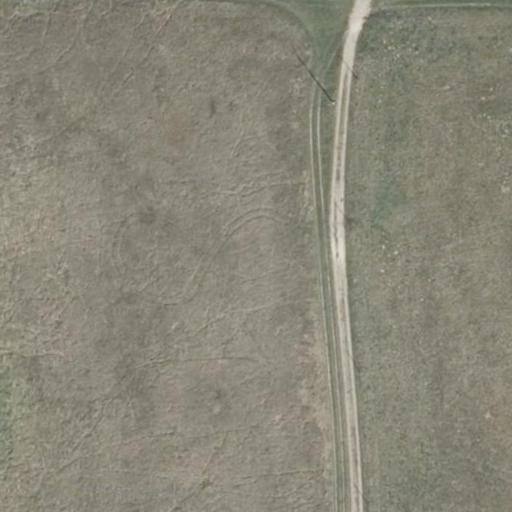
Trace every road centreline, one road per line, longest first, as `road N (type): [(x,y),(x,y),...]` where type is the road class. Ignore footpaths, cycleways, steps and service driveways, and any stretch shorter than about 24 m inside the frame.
road 1 (track): [(357,511),(336,208),(347,52),(364,0)]
road 2 (track): [(300,0),(511,3)]
